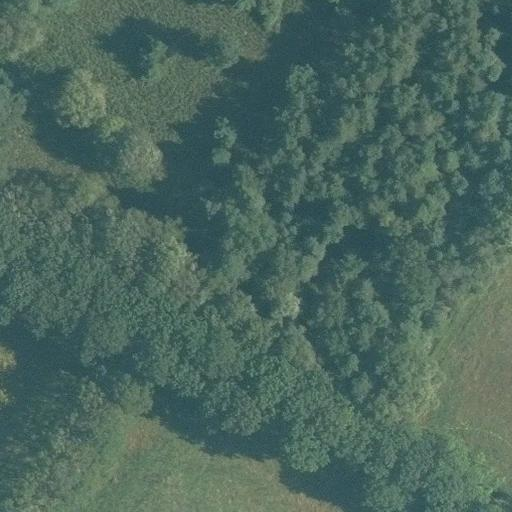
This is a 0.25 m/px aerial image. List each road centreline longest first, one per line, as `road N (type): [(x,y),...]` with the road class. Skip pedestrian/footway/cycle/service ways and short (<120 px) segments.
road 1 (unclassified): [(20,511),(145,320),(491,511)]
road 2 (track): [(145,320),(0,243)]
